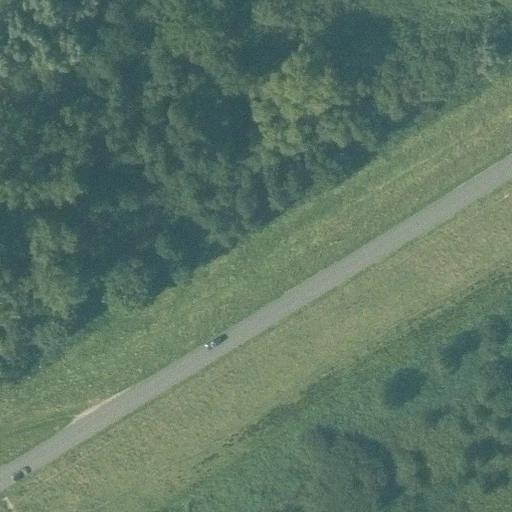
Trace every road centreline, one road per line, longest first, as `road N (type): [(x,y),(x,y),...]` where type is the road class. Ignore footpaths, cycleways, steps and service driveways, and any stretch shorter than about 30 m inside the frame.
road 1 (tertiary): [(0,483),(511,170)]
road 2 (track): [(0,428),(121,407)]
